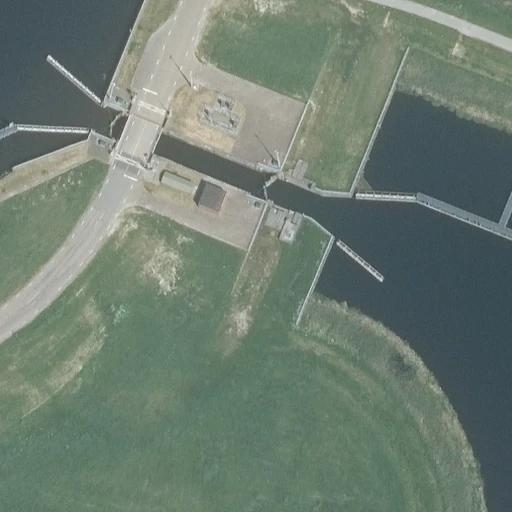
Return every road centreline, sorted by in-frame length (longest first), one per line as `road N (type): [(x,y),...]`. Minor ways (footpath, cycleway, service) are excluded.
road 1 (unclassified): [(131,156),(99,220),(0,327)]
road 2 (unclassified): [(131,156),(195,0)]
